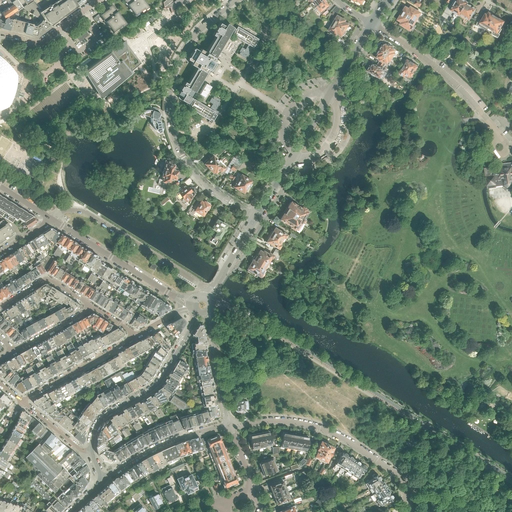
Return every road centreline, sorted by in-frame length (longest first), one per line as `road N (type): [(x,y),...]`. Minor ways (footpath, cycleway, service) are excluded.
road 1 (residential): [(511,478),(211,290)]
road 2 (residential): [(256,217),(190,169),(170,124),(169,93),(183,52),(233,0)]
road 3 (residential): [(226,422),(319,427),(403,476)]
road 4 (residential): [(196,312),(157,383),(98,421),(89,452)]
road 5 (residential): [(192,303),(50,219)]
road 6 (residential): [(103,479),(169,440),(226,422)]
road 7 (residential): [(21,402),(137,336)]
